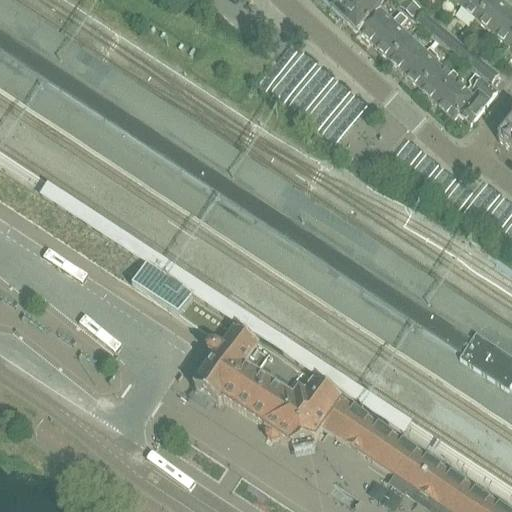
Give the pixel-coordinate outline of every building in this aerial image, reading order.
[(511,337),(436,286),(291,191),(0,0),(0,94),(244,255),(375,341),(511,430),(511,337)] [(321,0),(332,10),(341,0),(321,0)] [(341,0),(332,10),(345,22),(366,0),(341,0)] [(366,0),(345,22),(360,35),(379,14),(378,13),(382,9),(376,3),(378,0),(366,0)] [(405,14),(412,4),(406,0),(405,0),(399,9),(405,14)] [(447,0),(459,10),(466,0),(447,0)] [(466,0),(459,10),(475,23),(493,0),(466,0)] [(493,0),(475,23),(491,36),(510,12),(495,0),(493,0)] [(412,4),(405,14),(414,21),(421,11),(412,4)] [(491,36),(507,49),(511,42),(511,13),(510,12),(491,36)] [(360,35),(375,50),(404,19),(400,16),(391,25),(379,14),(360,35)] [(423,15),(415,23),(419,27),(427,18),(423,15)] [(435,25),(427,18),(419,27),(427,33),(435,25)] [(399,32),(408,22),(404,19),(375,50),(390,64),(410,42),(399,32)] [(442,31),(435,25),(427,33),(435,40),(442,31)] [(443,46),(450,37),(442,31),(435,40),(443,46)] [(443,46),(450,52),(458,43),(450,37),(443,46)] [(390,64),(405,78),(426,56),(425,56),(410,42),(390,64)] [(450,52),(459,59),(466,50),(458,43),(450,52)] [(459,59),(466,66),(474,57),(466,50),(459,59)] [(429,51),(425,56),(426,56),(405,78),(421,92),(441,70),(437,66),(440,63),(437,60),(438,59),(429,51)] [(466,66),(475,73),(482,64),(474,57),(466,66)] [(475,73),(482,79),(490,70),(482,64),(475,73)] [(421,92),(436,106),(460,80),(453,74),(449,78),(441,70),(421,92)] [(499,77),(490,70),(482,79),(492,87),(499,77)] [(467,94),(460,87),(463,83),(460,80),(436,106),(454,123),(458,118),(479,96),(473,91),(480,82),(475,78),(470,84),(470,90),(467,94)] [(458,118),(470,129),(497,96),(480,82),(473,91),(479,96),(458,118)] [(483,138),(498,122),(491,116),(476,132),(483,138)] [(511,126),(498,143),(511,154),(511,126)] [(159,310),(157,314),(192,337),(195,339),(199,334),(225,350),(224,351),(216,346),(211,347),(207,353),(208,358),(216,364),(196,394),(207,401),(208,401),(219,408),(222,403),(265,431),(265,432),(268,434),(267,436),(268,442),(273,445),(278,444),(280,442),(293,451),(294,455),(299,454),(310,452),(314,451),(313,447),(317,440),(323,432),(445,511),(511,511),(511,495),(409,427),(310,362),(301,376),(256,347),(260,341),(266,333),(365,186),(361,183),(353,177),(342,170),(247,319),(240,329),(236,334),(236,333),(234,335),(187,305),(170,294),(164,303),(159,310)] [(131,291),(159,310),(164,303),(170,294),(180,300),(187,305),(234,335),(236,333),(236,334),(240,329),(192,297),(179,288),(154,271),(146,267),(132,288),(131,291)] [(199,411),(161,469),(225,511),(417,511),(341,462),(335,471),(325,464),(312,485),(199,411)]
